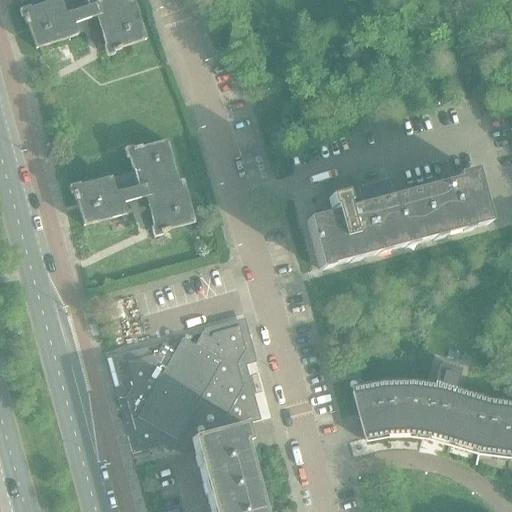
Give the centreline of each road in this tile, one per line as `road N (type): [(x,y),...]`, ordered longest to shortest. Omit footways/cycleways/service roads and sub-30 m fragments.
road 1 (residential): [(325,511),(237,192),(169,0)]
road 2 (secondary): [(100,511),(0,135)]
